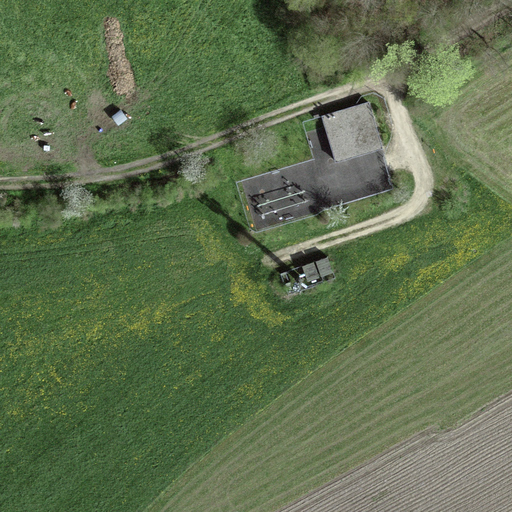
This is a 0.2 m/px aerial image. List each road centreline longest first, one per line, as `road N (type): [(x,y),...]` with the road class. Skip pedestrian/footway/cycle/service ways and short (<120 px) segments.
road 1 (track): [(511,2),(386,82),(151,161),(0,183)]
road 2 (track): [(386,82),(429,185),(419,211),(270,269)]
